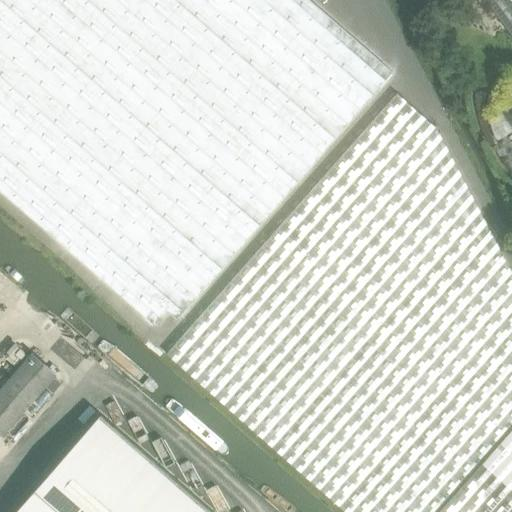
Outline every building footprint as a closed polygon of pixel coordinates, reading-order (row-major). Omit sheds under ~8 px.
[(0,0),(0,189),(6,195),(9,197),(151,321),(164,306),(176,316),(391,71),(309,0),(0,0)] [(511,0),(487,0),(511,34),(511,0)] [(346,511),(436,511),(511,427),(511,272),(435,125),(397,93),(167,353),(346,511)] [(52,376),(53,375),(31,356),(0,390),(0,434),(1,435),(13,421),(22,410),(44,386),(52,376)] [(52,376),(44,386),(53,394),(61,384),(52,376)] [(22,410),(13,421),(21,428),(30,417),(22,410)] [(15,511),(209,511),(99,416),(15,511)] [(511,511),(511,427),(436,511),(511,511)]
